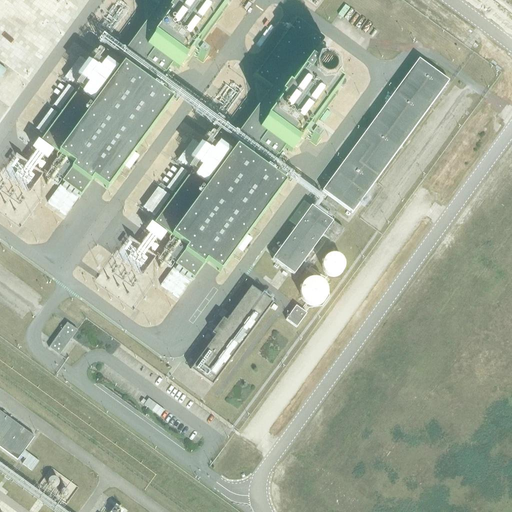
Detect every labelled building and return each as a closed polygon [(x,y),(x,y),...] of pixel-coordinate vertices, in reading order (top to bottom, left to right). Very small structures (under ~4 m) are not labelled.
[(150,0),(158,5),(127,47),(165,74),(172,64),(178,69),(185,61),(187,62),(223,13),(221,12),(228,1),(226,0),(150,0)] [(343,15),(349,5),(344,2),(338,12),(343,15)] [(317,67),(308,61),(324,40),(296,19),(255,76),(271,88),(241,129),(278,156),(285,147),(291,152),(298,144),(300,145),(309,133),(313,136),(321,126),(316,123),(336,96),(334,94),(341,85),(333,79),(336,75),(335,69),(326,62),(319,63),(317,67)] [(265,27),(255,41),(260,44),(270,30),(265,27)] [(107,190),(173,100),(106,52),(41,141),(75,166),(62,182),(80,196),(93,179),(107,190)] [(91,66),(79,57),(65,77),(76,86),(91,66)] [(322,191),(352,213),(449,81),(418,59),(322,191)] [(74,90),(68,85),(53,105),(59,110),(74,90)] [(56,113),(50,109),(36,129),(42,133),(56,113)] [(220,272),(285,183),(219,135),(154,224),(187,249),(175,265),(193,279),(206,262),(220,272)] [(204,149),(192,140),(178,160),(189,169),(204,149)] [(49,158),(38,149),(29,161),(35,166),(40,170),(49,158)] [(187,173),(181,168),(166,188),(172,192),(187,173)] [(79,196),(62,183),(48,202),(65,215),(79,196)] [(169,196),(157,188),(143,207),(155,216),(169,196)] [(343,230),(311,206),(272,259),(294,275),(323,235),(333,243),(343,230)] [(162,240),(151,231),(142,243),(148,247),(154,252),(162,240)] [(321,265),(321,270),(323,275),(327,278),(332,280),(337,280),(341,278),(345,274),(347,270),(347,265),(345,260),(341,257),(337,255),(332,255),(327,257),(323,260),(321,265)] [(192,279),(175,266),(161,285),(178,298),(192,279)] [(273,276),(269,282),(275,286),(279,280),(273,276)] [(300,291),(300,296),(302,302),(306,305),(312,307),(317,307),(322,305),(326,301),(328,296),(328,290),(326,285),(322,282),(317,279),(312,279),(306,281),(302,285),(300,291)] [(212,386),(272,303),(251,287),(226,321),(223,319),(212,333),(215,336),(190,370),(212,386)] [(285,320),(296,327),(306,313),(296,306),(285,320)] [(59,355),(77,330),(67,323),(49,347),(59,355)] [(0,447),(17,460),(34,437),(0,413),(0,447)]
